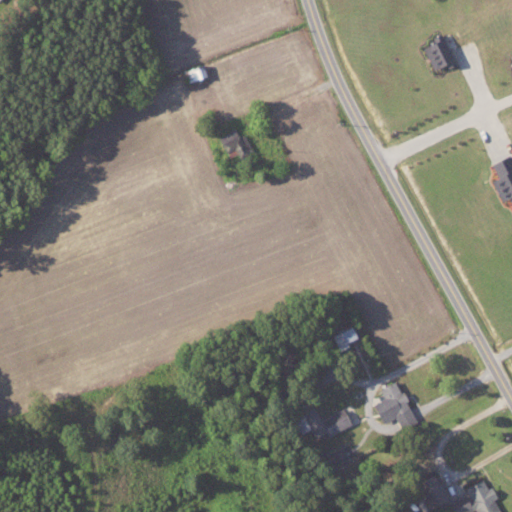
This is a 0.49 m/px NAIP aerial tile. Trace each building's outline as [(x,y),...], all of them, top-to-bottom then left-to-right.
[(420,42),(430,70),(452,62),(441,34),(420,42)] [(225,157),(237,152),(239,155),(250,151),(243,132),(236,134),(234,128),(216,134),(225,157)] [(498,200),(506,196),(509,204),(511,202),(511,165),(507,153),(488,161),(494,176),(489,178),(498,200)] [(331,332),(338,349),(348,346),(346,340),(354,338),(349,326),(331,332)] [(381,397),(370,403),(379,423),(408,410),(394,379),(377,387),(381,397)] [(350,423),(342,408),(318,419),(311,406),(293,415),(302,434),(309,431),(311,437),(324,431),(326,435),(350,423)] [(424,509),(447,500),(436,473),(414,482),(424,509)] [(499,511),(491,498),(495,496),(489,486),(485,488),(480,477),(462,487),(475,511),(499,511)]
